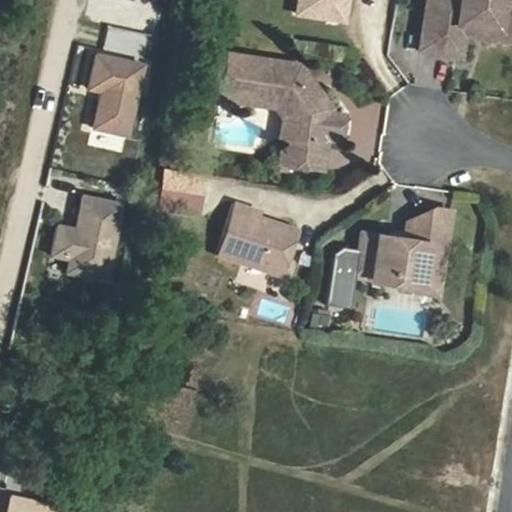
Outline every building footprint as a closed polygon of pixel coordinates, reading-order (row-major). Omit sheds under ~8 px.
[(88,0),(86,20),(152,29),(156,0),(88,0)] [(300,0),(299,12),(346,19),(348,0),(300,0)] [(511,0),(429,0),(420,45),(460,51),(467,21),(511,27),(511,0)] [(222,6),(203,3),(201,18),(220,21),(222,6)] [(201,18),(200,23),(220,26),(220,21),(201,18)] [(511,27),(467,21),(465,29),(511,35),(511,27)] [(100,91),(92,128),(126,135),(142,65),(95,54),(87,88),(100,91)] [(233,55),(227,93),(284,101),(292,96),(304,116),(300,139),(298,139),(290,141),(285,140),(282,139),(281,164),(327,171),(331,141),(345,143),(350,114),(336,112),(337,108),(307,65),(233,55)] [(284,101),(227,93),(225,103),(279,110),(285,120),(282,139),(285,140),(290,141),(298,139),(300,139),(304,116),(292,96),(284,101)] [(164,170),(158,207),(196,213),(202,175),(164,170)] [(122,202),(82,194),(75,227),(58,224),(52,254),(69,258),(66,271),(106,279),(122,202)] [(278,227),(260,221),(263,212),(236,203),(221,254),(288,273),(300,229),(279,223),(278,227)] [(409,228),(407,241),(407,247),(395,245),(389,245),(363,242),(359,281),(376,282),(375,288),(393,290),(397,295),(415,297),(421,293),(423,283),(436,285),(440,281),(447,216),(421,213),(409,228)] [(421,293),(415,297),(421,298),(438,300),(440,281),(436,285),(423,283),(421,293)]
